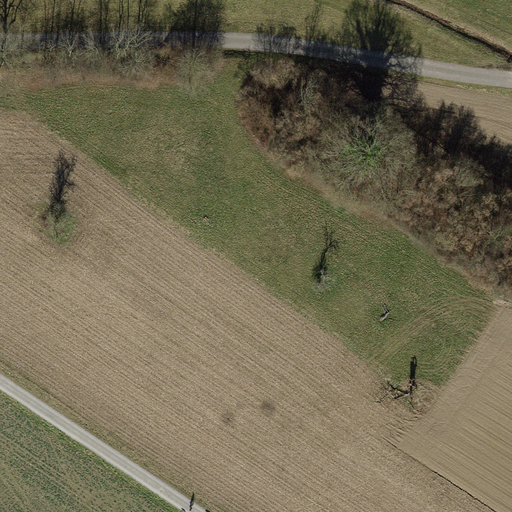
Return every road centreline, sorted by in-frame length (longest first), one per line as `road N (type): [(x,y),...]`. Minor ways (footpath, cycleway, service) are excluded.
road 1 (unclassified): [(511,79),(212,38),(0,41)]
road 2 (track): [(0,380),(194,511)]
